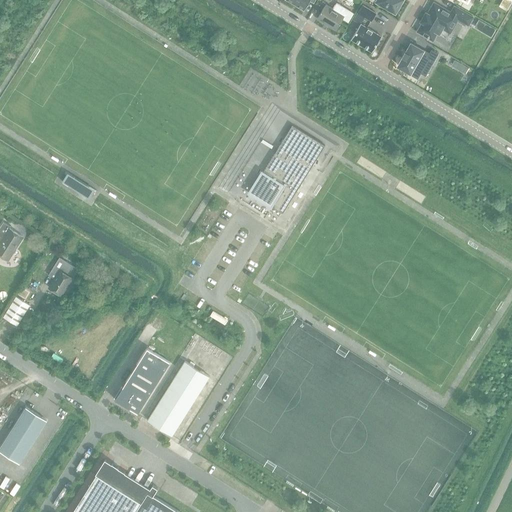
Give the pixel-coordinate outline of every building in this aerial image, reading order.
[(286,0),(304,10),(310,1),(314,3),(315,0),(286,0)] [(376,0),(376,1),(395,13),(402,0),(376,0)] [(442,28),(445,30),(452,18),(465,26),(466,24),(468,25),(473,17),(454,6),(454,7),(450,13),(434,3),(428,14),(426,13),(421,22),(423,23),(417,32),(427,37),(426,37),(428,38),(432,40),(437,33),(439,34),(442,28)] [(336,30),(344,16),(325,5),(317,18),(336,30)] [(362,5),(357,13),(371,21),(376,13),(362,5)] [(360,24),(351,39),(372,52),(381,37),(360,24)] [(412,74),(411,75),(417,78),(423,69),(422,68),(427,59),(433,63),(438,54),(431,50),(429,54),(411,43),(406,52),(405,51),(402,56),(403,57),(398,66),(412,74)] [(292,125),(251,190),(252,191),(271,203),(270,205),(282,213),(325,145),(292,125)] [(59,181),(93,199),(100,185),(71,170),(67,177),(62,174),(59,181)] [(0,242),(0,255),(8,260),(23,237),(9,228),(10,226),(3,222),(0,227),(0,236),(3,238),(0,242)] [(45,249),(53,254),(58,245),(50,240),(45,249)] [(49,287),(61,295),(72,278),(67,274),(72,265),(59,257),(50,271),(56,275),(49,287)] [(3,317),(17,325),(29,305),(16,296),(3,317)] [(115,399),(137,413),(170,362),(147,348),(115,399)] [(147,420),(172,435),(209,376),(185,361),(147,420)] [(0,447),(0,450),(19,463),(47,420),(26,407),(0,447)] [(112,463),(105,459),(95,474),(96,474),(72,511),(179,511),(152,495),(157,487),(153,484),(150,488),(125,472),(118,467),(119,467),(112,463)] [(21,476),(13,488),(16,491),(25,478),(21,476)]
